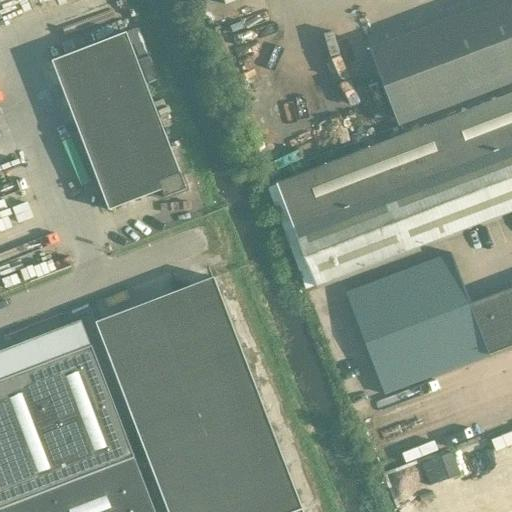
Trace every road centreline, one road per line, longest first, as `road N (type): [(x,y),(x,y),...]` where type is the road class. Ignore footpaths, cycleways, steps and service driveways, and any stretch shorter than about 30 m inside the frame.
road 1 (unknown): [(102,278),(25,90),(22,60),(34,36),(118,0)]
road 2 (unclassified): [(0,315),(205,240)]
